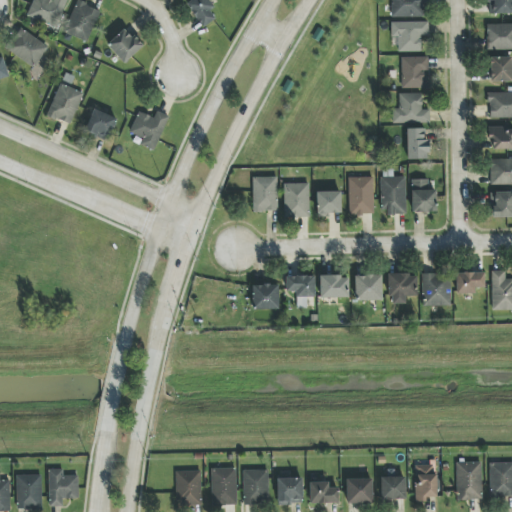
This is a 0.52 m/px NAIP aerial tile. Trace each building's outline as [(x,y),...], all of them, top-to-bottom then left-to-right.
[(33,0),(27,17),(56,28),(66,0),(33,0)] [(215,19),(210,11),(214,8),(208,0),(191,0),(186,4),(202,28),(215,19)] [(391,0),(392,18),(428,17),(427,0),(391,0)] [(511,0),(488,0),(489,14),(511,13),(511,0)] [(100,11),(78,1),(64,33),(87,42),(100,11)] [(428,22),(391,22),(391,38),(398,38),(398,52),(421,52),(421,36),(428,35),(428,22)] [(511,49),(511,24),(487,25),(487,50),(511,49)] [(6,51),(34,68),(48,46),(20,29),(6,51)] [(142,47),(126,29),(107,46),(124,64),(142,47)] [(0,79),(9,77),(2,56),(0,57),(0,79)] [(426,58),(402,57),(402,89),(428,89),(428,80),(426,80),(426,58)] [(511,70),(511,57),(490,58),(491,82),(511,81),(511,70)] [(83,94),(60,84),(47,116),(70,125),(83,94)] [(511,117),(511,93),(488,94),(488,118),(511,117)] [(422,94),(399,94),(399,109),(392,109),(392,124),(429,123),(429,110),(422,110),(422,94)] [(107,142),(117,119),(94,109),(84,132),(107,142)] [(153,118),(139,112),(129,133),(143,139),(140,145),(154,151),(169,117),(157,111),(153,118)] [(511,128),(489,129),(490,149),(511,148),(511,128)] [(423,129),(407,129),(407,160),(429,160),(428,140),(424,140),(423,129)] [(511,185),(511,159),(490,160),(490,185),(511,185)] [(406,214),(405,177),(393,177),(393,170),(380,170),(382,214),(406,214)] [(374,215),(373,177),(348,178),(349,215),(374,215)] [(277,178),(252,178),(253,212),(277,212),(277,178)] [(411,180),(412,213),(436,212),(436,190),(429,191),(428,179),(411,180)] [(283,184),(284,218),(309,218),(309,184),(283,184)] [(341,192),(316,192),(317,216),(341,215),(341,192)] [(511,217),(511,192),(490,193),(491,218),(511,217)] [(505,271),(491,272),(492,311),(511,310),(511,280),(505,280),(505,271)] [(475,294),(475,288),(484,288),(484,273),(456,273),(456,294),(475,294)] [(405,305),(405,297),(417,297),(417,274),(389,275),(389,305),(405,305)] [(422,306),(450,306),(450,274),(423,274),(422,306)] [(355,301),(382,301),(381,275),(354,276),(355,301)] [(314,276),(285,277),(286,292),(296,292),(296,308),(307,308),(306,297),(314,297),(314,276)] [(319,277),(320,299),(349,298),(348,276),(319,277)] [(279,310),(278,285),(252,286),(253,310),(279,310)] [(482,500),(481,462),(456,463),(457,500),(482,500)] [(511,463),(490,464),(490,498),(511,497),(511,463)] [(435,497),(435,465),(416,465),(415,502),(426,502),(426,497),(435,497)] [(237,505),(236,468),(211,469),(212,506),(237,505)] [(63,476),(63,470),(48,470),(49,507),(62,507),(62,499),(78,499),(78,476),(63,476)] [(243,471),(244,505),(269,504),(268,470),(243,471)] [(177,506),(201,506),(201,471),(176,472),(177,506)] [(42,509),(41,475),(16,476),(17,509),(42,509)] [(381,478),(381,500),(406,500),(405,477),(381,478)] [(303,505),(302,478),(277,479),(277,505),(303,505)] [(346,480),(347,504),(372,504),(372,479),(346,480)] [(0,511),(10,511),(9,480),(0,480),(0,511)] [(338,504),(338,488),(328,488),(328,482),(309,483),(310,504),(338,504)]
